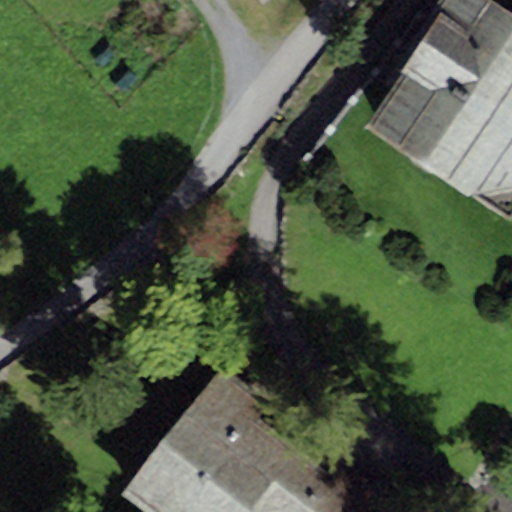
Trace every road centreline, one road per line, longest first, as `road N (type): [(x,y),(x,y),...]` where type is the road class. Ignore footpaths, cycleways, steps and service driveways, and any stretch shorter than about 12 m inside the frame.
road 1 (track): [(252,114),(159,224),(0,346)]
road 2 (track): [(343,0),(252,114)]
road 3 (track): [(252,114),(241,59),(207,0)]
